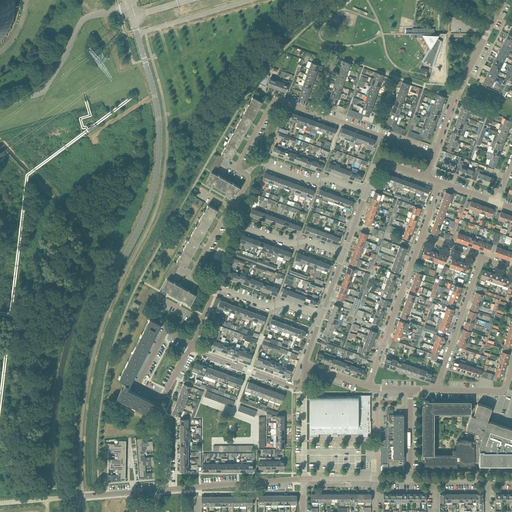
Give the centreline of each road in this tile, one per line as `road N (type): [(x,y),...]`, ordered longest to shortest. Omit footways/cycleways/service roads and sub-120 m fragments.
road 1 (unclassified): [(73,496),(72,427),(83,360),(157,168),(157,109),(136,34)]
road 2 (residential): [(245,174),(238,162),(269,105),(280,100),(434,156)]
road 3 (unclassified): [(0,106),(42,91),(83,19),(128,6)]
road 4 (residential): [(191,346),(161,397),(138,385),(166,329),(187,342)]
road 5 (unclassified): [(367,386),(421,235)]
road 6 (residential): [(155,490),(302,479)]
road 7 (residential): [(436,389),(481,257)]
road 8 (residential): [(365,192),(260,163),(245,174)]
road 9 (residential): [(343,254),(245,227),(233,208)]
